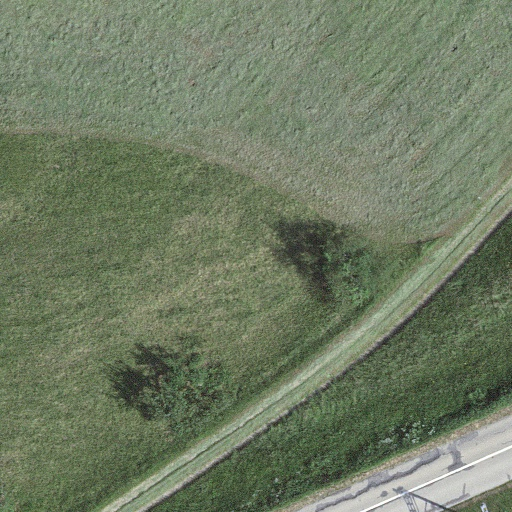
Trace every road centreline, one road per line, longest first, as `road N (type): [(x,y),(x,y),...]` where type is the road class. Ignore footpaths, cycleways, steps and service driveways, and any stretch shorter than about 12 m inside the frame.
road 1 (track): [(125,511),(361,344),(511,199)]
road 2 (primary): [(363,511),(511,446)]
